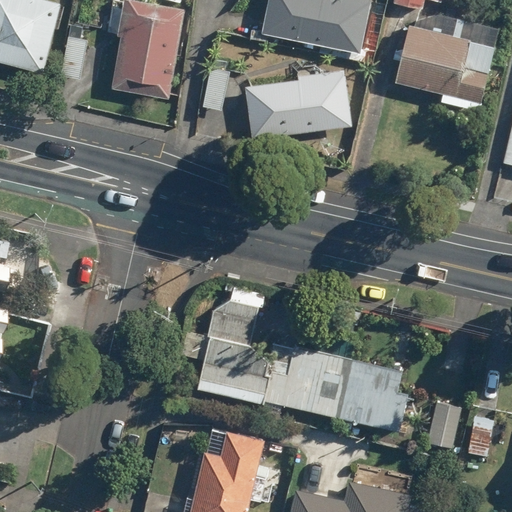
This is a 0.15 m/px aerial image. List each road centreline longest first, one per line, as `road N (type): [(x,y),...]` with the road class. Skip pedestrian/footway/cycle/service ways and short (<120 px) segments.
road 1 (tertiary): [(511,272),(147,191)]
road 2 (residential): [(147,191),(72,511)]
road 3 (tertiary): [(147,191),(0,153)]
